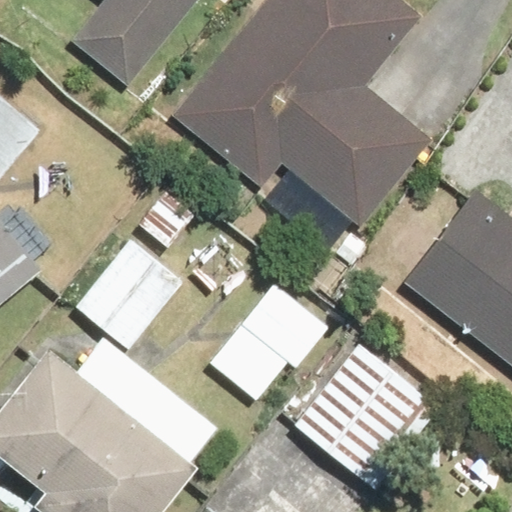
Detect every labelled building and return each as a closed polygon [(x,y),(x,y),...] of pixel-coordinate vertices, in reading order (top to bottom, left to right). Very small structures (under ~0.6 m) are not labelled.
[(133,83),(198,0),(104,0),(75,37),(133,83)] [(414,0),(267,0),(176,110),(267,185),(287,161),(366,225),(437,140),(370,84),(430,13),(414,0)] [(166,180),(133,220),(167,248),(200,208),(166,180)] [(511,361),(511,210),(480,186),(407,282),(511,361)] [(0,205),(0,305),(49,265),(0,205)] [(179,276),(129,235),(75,304),(125,344),(179,276)] [(332,324),(273,279),(209,363),(257,401),(287,362),(297,370),(332,324)] [(85,370),(55,345),(0,411),(0,451),(49,491),(39,503),(50,511),(168,511),(205,469),(195,461),(220,431),(110,340),(85,370)] [(438,405),(351,343),(294,423),(381,485),(438,405)]
